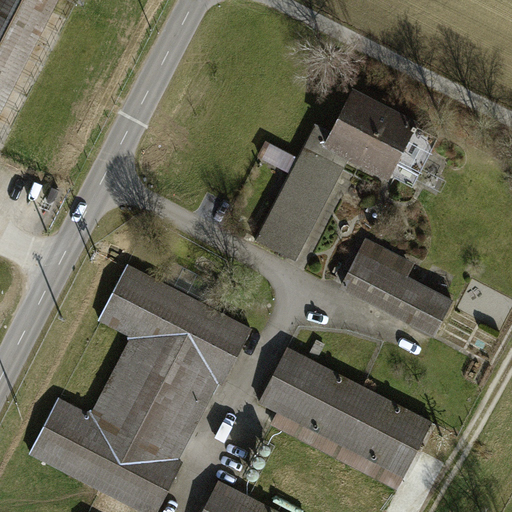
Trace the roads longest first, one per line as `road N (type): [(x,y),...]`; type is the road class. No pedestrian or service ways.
road 1 (tertiary): [(0,386),(197,0)]
road 2 (unclassified): [(280,0),(511,115)]
road 3 (track): [(511,368),(431,511)]
